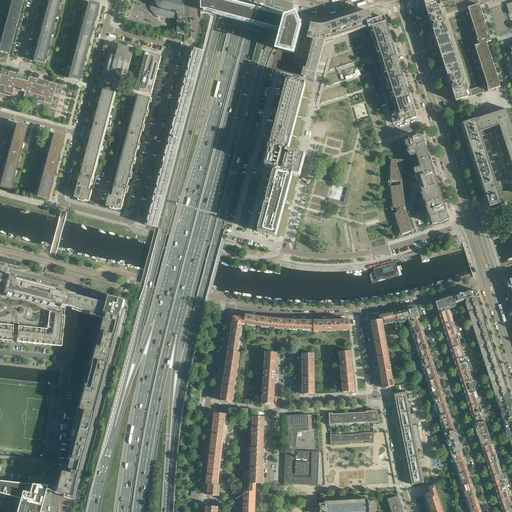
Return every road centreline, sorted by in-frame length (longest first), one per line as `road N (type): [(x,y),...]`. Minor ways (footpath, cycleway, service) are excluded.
road 1 (motorway): [(169,453),(184,358),(278,3)]
road 2 (motorway): [(224,0),(127,385)]
road 3 (motorway): [(170,333),(259,0)]
road 4 (motorway): [(244,0),(159,320)]
road 5 (residential): [(130,219),(176,49),(105,28)]
road 6 (residential): [(361,312),(226,307),(206,407)]
road 7 (tertiary): [(392,0),(463,222)]
road 8 (tertiary): [(477,218),(409,0)]
road 9 (residential): [(422,302),(490,511)]
road 10 (motorway): [(159,320),(123,511)]
road 11 (residential): [(285,248),(354,254),(463,222)]
road 12 (motorway): [(137,511),(170,333)]
road 13 (residential): [(67,359),(75,287),(0,267)]
road 14 (residential): [(130,219),(60,201),(78,133)]
road 15 (motorway): [(127,385),(93,511)]
road 16 (residential): [(411,511),(386,404),(375,396)]
road 17 (motorway): [(169,453),(170,333)]
